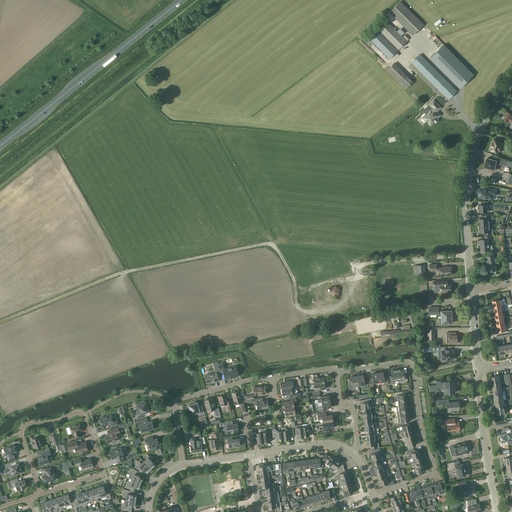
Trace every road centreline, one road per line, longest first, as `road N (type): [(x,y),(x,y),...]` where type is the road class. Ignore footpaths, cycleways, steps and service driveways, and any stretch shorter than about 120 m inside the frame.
road 1 (residential): [(371,493),(434,473),(411,366),(335,370)]
road 2 (primary): [(0,145),(181,0)]
road 3 (residential): [(470,290),(471,149),(511,77)]
road 4 (residential): [(39,494),(19,432),(25,423),(80,412),(102,473)]
road 5 (residential): [(272,377),(178,399),(182,464)]
